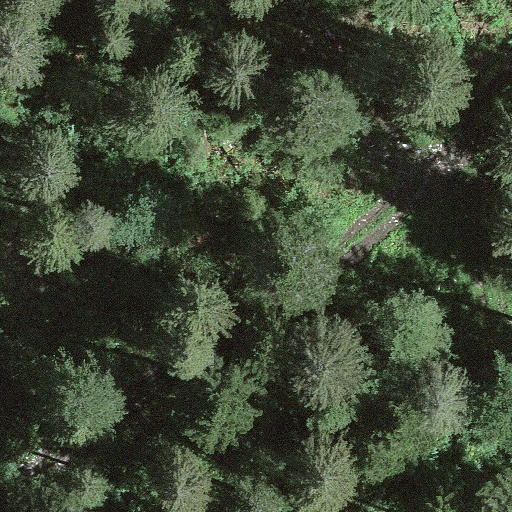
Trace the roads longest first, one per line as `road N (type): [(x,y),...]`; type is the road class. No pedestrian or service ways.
road 1 (track): [(511,103),(479,142),(267,311),(87,430),(14,511)]
road 2 (track): [(511,313),(483,269),(408,194)]
